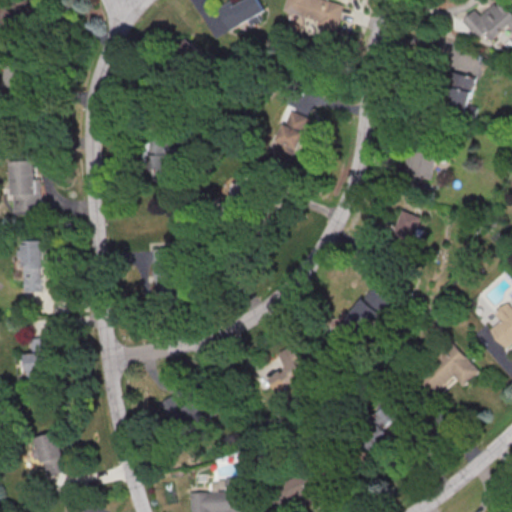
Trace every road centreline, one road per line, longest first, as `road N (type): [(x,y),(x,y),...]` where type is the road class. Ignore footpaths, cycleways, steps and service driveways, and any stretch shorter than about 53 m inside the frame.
road 1 (residential): [(396,0),(382,29),(349,183),(316,258),(269,310),(194,339),(110,358)]
road 2 (residential): [(142,511),(114,398),(91,156),(97,92),(133,16)]
road 3 (residential): [(511,426),(412,511)]
